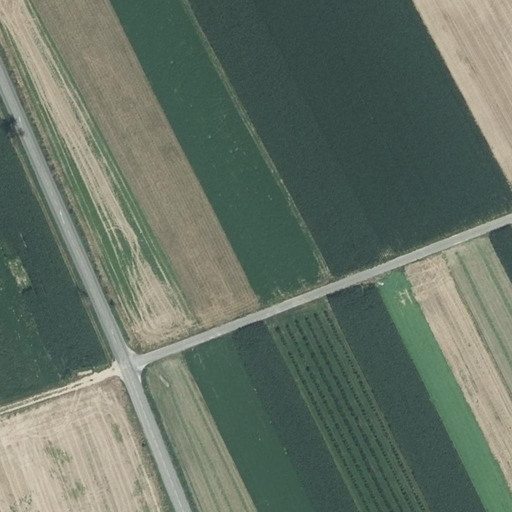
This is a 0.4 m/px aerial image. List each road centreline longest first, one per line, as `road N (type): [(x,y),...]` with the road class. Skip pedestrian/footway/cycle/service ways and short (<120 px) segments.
road 1 (unclassified): [(128,366),(511,216)]
road 2 (tertiary): [(128,366),(0,74)]
road 3 (tertiary): [(184,511),(128,366)]
road 4 (track): [(0,409),(128,366)]
